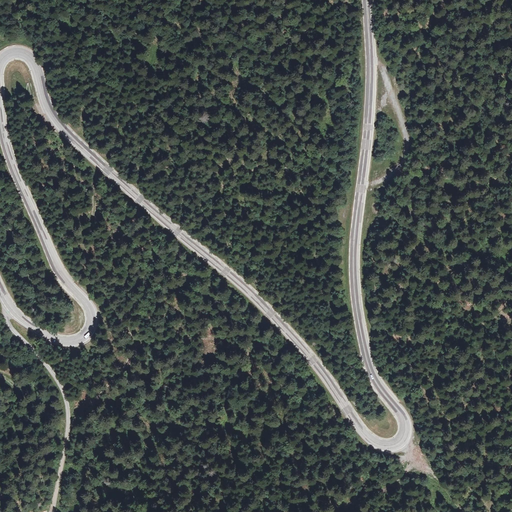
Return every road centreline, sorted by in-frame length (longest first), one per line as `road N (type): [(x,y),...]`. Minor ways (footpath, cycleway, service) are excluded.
road 1 (secondary): [(0,59),(7,51),(28,53),(64,130),(270,312),(363,433),(391,446),(406,426),(371,371),(352,261),(370,74),(365,0)]
road 2 (secondary): [(0,287),(22,319),(60,341),(81,338),(92,324),(89,307),(55,266),(0,118)]
road 3 (track): [(11,308),(10,328),(57,379),(67,407),(51,511)]
